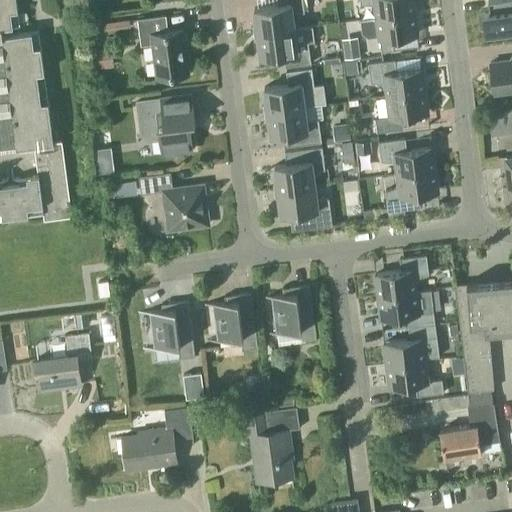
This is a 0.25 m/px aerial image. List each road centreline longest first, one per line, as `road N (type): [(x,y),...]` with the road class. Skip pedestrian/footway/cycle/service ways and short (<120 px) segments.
road 1 (residential): [(250,257),(217,0)]
road 2 (residential): [(363,497),(337,248)]
road 3 (residential): [(468,231),(445,0)]
road 4 (residential): [(468,231),(337,248)]
road 5 (residential): [(0,427),(45,436),(61,511)]
